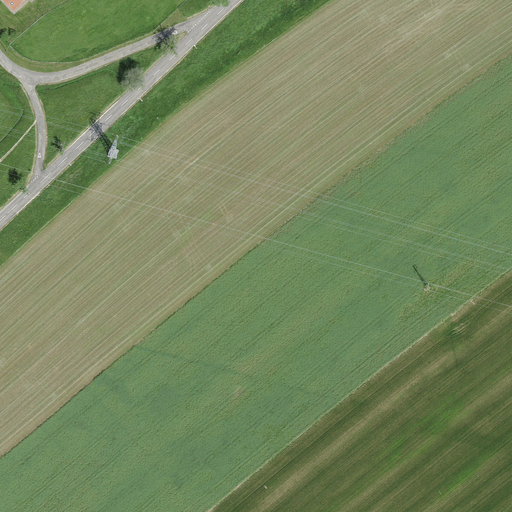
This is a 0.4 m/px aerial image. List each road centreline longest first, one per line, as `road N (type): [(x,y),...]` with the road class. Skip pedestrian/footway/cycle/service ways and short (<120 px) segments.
road 1 (tertiary): [(33,190),(216,16)]
road 2 (unclassified): [(23,77),(68,76),(216,16)]
